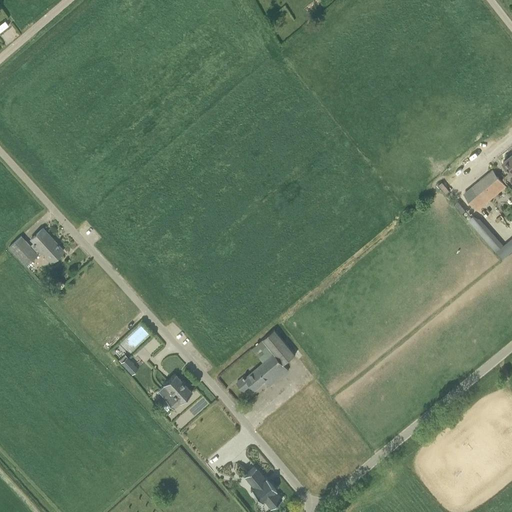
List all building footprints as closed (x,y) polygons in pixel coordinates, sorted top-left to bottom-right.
[(0,31),(8,25),(5,21),(0,24),(0,31)] [(511,154),(503,161),(511,171),(511,154)] [(493,170),(464,194),(477,209),(506,186),(493,170)] [(450,191),(446,187),(442,182),(439,185),(443,190),(446,194),(447,193),(450,191)] [(462,213),(466,210),(458,201),(455,204),(462,213)] [(496,251),(503,258),(511,250),(511,237),(503,245),(480,218),(474,216),(468,221),(496,252),(496,251)] [(26,266),(39,254),(40,255),(43,252),(52,262),(63,251),(42,228),(31,239),(34,243),(31,246),(22,236),(9,248),(26,266)] [(263,339),(264,340),(284,364),(295,354),(274,329),(263,339)] [(251,349),(264,363),(246,378),(244,376),(237,383),(243,390),(251,384),(255,389),(265,380),(270,386),(289,370),(284,364),(264,340),(251,349)] [(121,362),(132,374),(138,369),(127,357),(121,362)] [(175,373),(163,384),(164,385),(158,391),(174,408),(180,402),(180,403),(192,392),(175,373)] [(255,466),(244,476),(254,488),(252,489),(262,502),(264,500),(271,508),(282,499),(275,491),(276,490),(266,477),(265,478),(255,466)]
